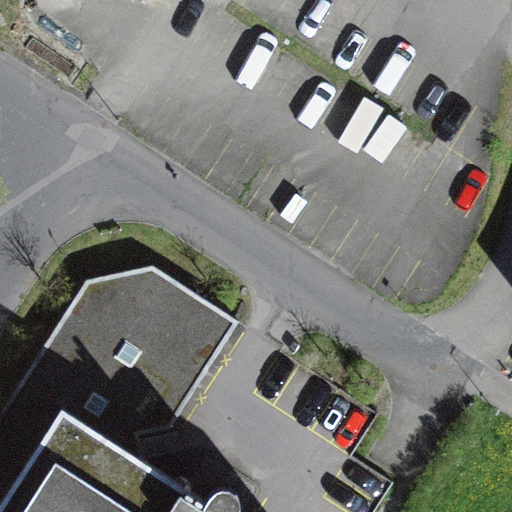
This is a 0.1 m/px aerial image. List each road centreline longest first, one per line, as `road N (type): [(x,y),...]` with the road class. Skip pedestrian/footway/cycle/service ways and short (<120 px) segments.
road 1 (unclassified): [(79,142),(404,343),(457,336),(479,322),(511,279)]
road 2 (unclassified): [(0,269),(79,142)]
